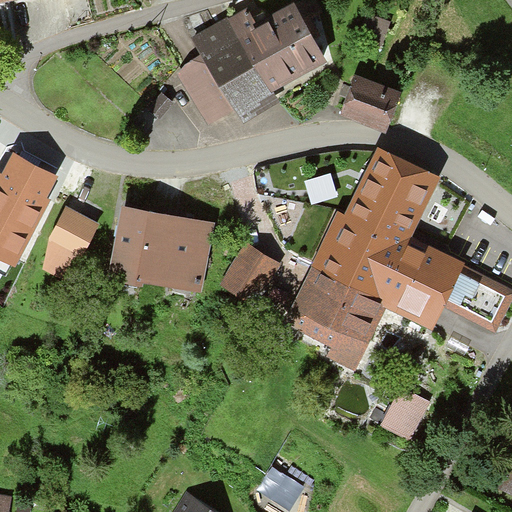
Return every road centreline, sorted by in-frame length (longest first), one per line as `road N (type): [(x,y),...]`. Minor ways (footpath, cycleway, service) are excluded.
road 1 (tertiary): [(511,216),(440,160),(400,141),(310,136),(227,159),(127,161),(65,142),(6,109)]
road 2 (residential): [(6,109),(30,52),(209,0)]
road 3 (residential): [(511,344),(414,511)]
